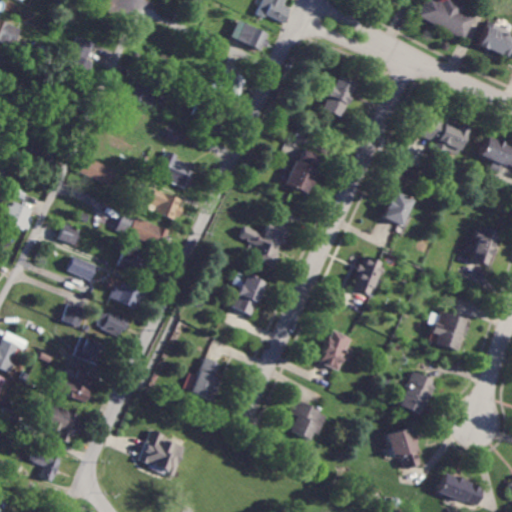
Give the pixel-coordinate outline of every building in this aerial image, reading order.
[(284,5),(286,0),(263,0),(258,12),(285,23),(291,8),(284,5)] [(466,37),(476,17),(463,11),(467,3),(459,0),(442,0),(442,1),(440,0),(426,0),(419,15),(466,37)] [(0,42),(12,47),(20,29),(0,20),(0,42)] [(265,49),(270,32),(237,21),(231,39),(265,49)] [(511,36),(509,35),(511,30),(490,21),(480,45),(511,58),(511,36)] [(92,41),(74,37),(67,65),(88,70),(90,62),(87,61),(92,41)] [(235,95),(242,75),(223,69),(216,87),(235,95)] [(342,118),(355,84),(336,76),(323,110),(342,118)] [(125,97),(151,106),(156,91),(131,82),(125,97)] [(469,129),(431,115),(423,136),(437,142),(434,149),(445,154),(446,150),(460,155),(469,129)] [(482,156),(494,161),(490,169),(499,172),(503,163),(511,166),(511,146),(489,137),(482,156)] [(44,155),(26,145),(21,153),(39,164),(44,155)] [(308,193),(322,154),(305,148),(300,162),(294,160),(285,185),(308,193)] [(165,153),(156,176),(185,188),(194,165),(165,153)] [(114,169),(83,157),(77,173),(108,185),(114,169)] [(182,201),(154,189),(146,208),(174,220),(182,201)] [(384,217),(403,225),(414,199),(395,191),(384,217)] [(34,210),(10,201),(2,221),(27,230),(34,210)] [(167,231),(123,211),(116,227),(126,231),(125,234),(159,250),(167,231)] [(264,234),(244,227),(240,238),(258,245),(252,259),(274,266),(288,228),(269,221),(264,234)] [(58,240),(74,245),(78,228),(62,224),(58,240)] [(488,266),(500,233),(482,227),(470,259),(488,266)] [(117,265),(134,273),(142,253),(125,245),(117,265)] [(89,280),(95,266),(73,256),(66,271),(89,280)] [(372,295),(383,262),(367,257),(365,265),(361,264),(353,289),(372,295)] [(232,308),(251,316),(264,283),(245,275),(232,308)] [(121,288),(113,285),(108,300),(138,309),(144,289),(122,283),(121,288)] [(79,326),(84,308),(67,304),(62,321),(79,326)] [(102,310),(95,327),(122,338),(129,321),(102,310)] [(468,320),(440,312),(434,334),(437,334),(435,344),(459,351),(468,320)] [(0,368),(8,372),(19,347),(25,350),(29,341),(7,331),(0,345),(0,368)] [(318,362),(337,371),(350,339),(332,331),(318,362)] [(74,358),(96,364),(102,343),(80,337),(74,358)] [(221,364),(206,357),(190,392),(209,400),(219,379),(215,377),(221,364)] [(75,379),(60,372),(52,390),(83,403),(95,376),(79,370),(75,379)] [(435,381),(414,372),(398,406),(419,416),(435,381)] [(312,431),(318,434),(326,414),(297,401),(284,430),(308,440),(312,431)] [(38,425),(59,431),(56,439),(70,444),(80,414),(44,403),(38,425)] [(385,434),(390,459),(400,457),(402,469),(418,465),(410,429),(385,434)] [(185,445),(150,432),(139,463),(174,476),(185,445)] [(40,477),(52,482),(61,460),(34,450),(30,461),(45,467),(40,477)] [(475,507),(482,488),(444,474),(437,492),(475,507)]
